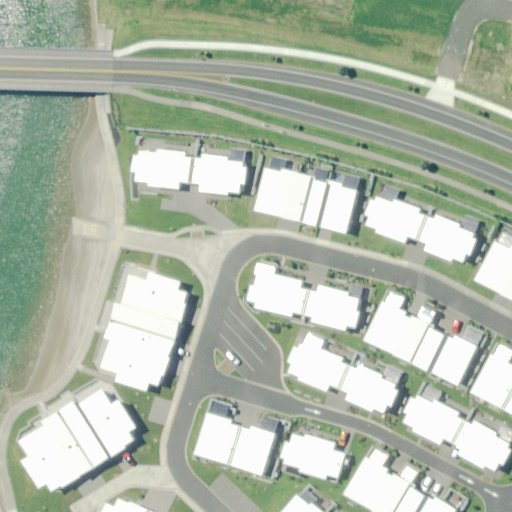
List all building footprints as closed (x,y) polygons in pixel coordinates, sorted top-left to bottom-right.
[(511,245),(502,240),(480,280),(511,297),(511,245)] [(362,330),(367,310),(360,308),(363,296),(323,285),(321,293),(311,290),(304,288),(305,282),(274,273),(273,276),(263,273),(260,285),(257,285),(253,300),(261,302),(259,308),(295,319),(297,312),(304,314),(316,317),(314,322),(351,332),(352,327),(362,330)] [(432,326),(433,323),(387,301),(369,342),(415,363),(464,386),(482,346),(457,335),(456,337),(432,326)] [(344,359),(305,344),(295,371),(311,377),(309,382),(329,390),(332,383),(355,392),(352,399),(373,407),(374,405),(390,411),(394,402),(398,404),(405,386),(343,362),(344,359)] [(511,363),(496,355),(476,393),(508,410),(511,411),(511,363)] [(500,432),(477,420),(476,424),(467,420),(461,417),(463,413),(439,400),(444,392),(425,382),(410,412),(413,413),(408,422),(419,428),(417,431),(445,445),(448,439),(456,443),(465,448),(462,455),(488,468),(490,466),(501,472),(505,463),(509,465),(511,459),(511,443),(511,442),(511,428),(504,424),(500,432)] [(414,486),(416,483),(371,457),(349,495),(378,511),(460,511),(461,510),(439,497),(437,500),(414,486)] [(326,511),(315,503),(313,505),(302,495),(286,511),(326,511)]
